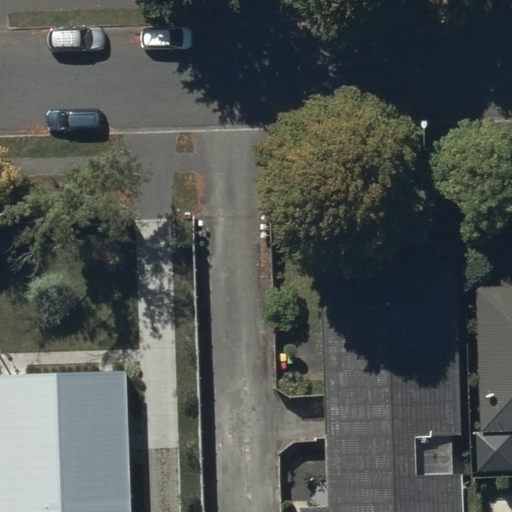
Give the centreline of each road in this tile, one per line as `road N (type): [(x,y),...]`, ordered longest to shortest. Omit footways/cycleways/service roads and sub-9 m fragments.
road 1 (residential): [(243,511),(229,78)]
road 2 (residential): [(229,78),(511,69)]
road 3 (residential): [(0,85),(229,78)]
